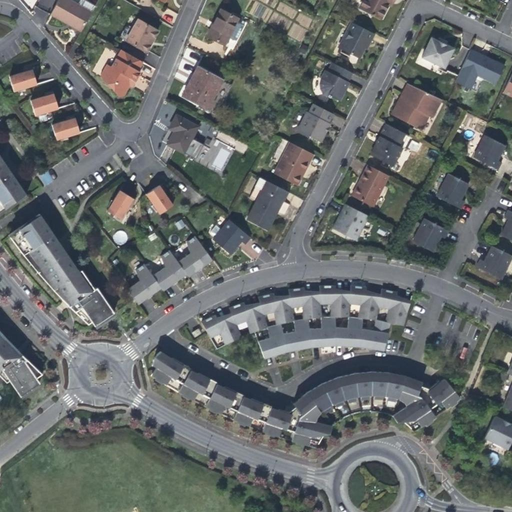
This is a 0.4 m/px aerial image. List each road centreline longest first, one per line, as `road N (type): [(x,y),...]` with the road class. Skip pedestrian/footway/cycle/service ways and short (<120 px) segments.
road 1 (residential): [(0,6),(13,9),(104,114),(130,126),(142,117),(191,0)]
road 2 (residential): [(416,0),(295,224),(294,269)]
road 3 (residential): [(406,366),(367,358),(276,393),(155,332)]
road 4 (residential): [(335,481),(268,463),(119,389)]
road 5 (residential): [(155,332),(206,296),(294,269)]
road 6 (residential): [(294,269),(363,267),(441,286)]
road 7 (residential): [(84,358),(0,267)]
